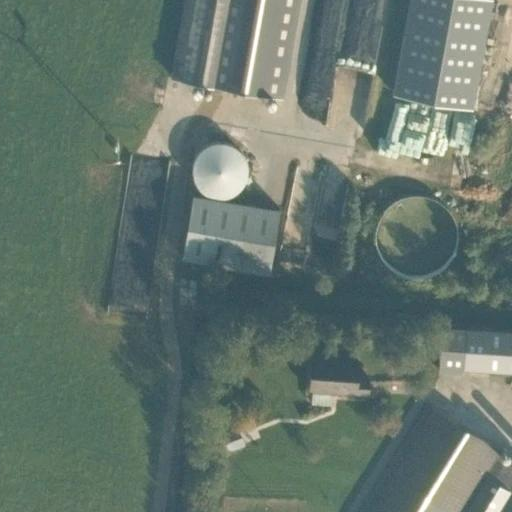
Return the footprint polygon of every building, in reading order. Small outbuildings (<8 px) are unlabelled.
[(186,0),(173,77),(282,97),(299,0),(186,0)] [(352,0),(329,0),(328,21),(350,23),(352,0)] [(408,0),(392,92),(473,107),(491,0),(408,0)] [(415,107),(415,123),(454,123),(454,108),(415,107)] [(405,222),(383,244),(419,281),(468,234),(421,185),(394,211),(405,222)] [(279,207),(193,192),(181,255),(268,270),(279,207)] [(293,203),(288,260),(334,264),(335,256),(318,254),(322,206),(293,203)] [(511,369),(511,329),(465,326),(462,366),(511,369)] [(358,359),(312,356),(309,388),(368,392),(369,376),(357,375),(358,359)] [(511,511),(511,461),(497,453),(501,447),(430,405),(364,511),(460,511),(485,472),(511,488),(511,489),(497,511),(511,511)] [(245,443),(237,424),(217,432),(224,451),(245,443)] [(487,474),(464,511),(495,511),(510,488),(487,474)]
